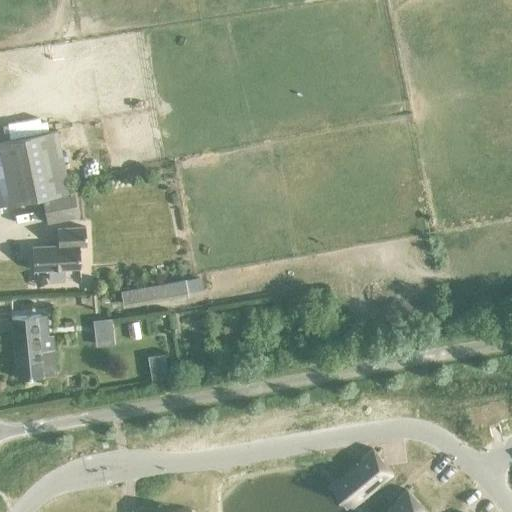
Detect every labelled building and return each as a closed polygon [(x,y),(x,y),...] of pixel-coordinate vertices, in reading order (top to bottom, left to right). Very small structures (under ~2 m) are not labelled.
[(0,207),(68,193),(56,132),(0,143),(0,207)] [(46,223),(77,217),(72,194),(41,200),(46,223)] [(79,246),(86,246),(85,228),(57,229),(58,247),(31,248),(32,272),(80,269),(79,246)] [(184,279),(120,291),(123,308),(187,296),(186,291),(184,281),(184,279)] [(196,279),(184,281),(186,291),(198,289),(196,279)] [(12,320),(17,380),(56,376),(54,351),(39,352),(38,339),(41,339),(40,317),(12,320)] [(109,319),(93,321),(96,345),(112,344),(109,319)] [(136,322),(125,323),(128,339),(138,337),(136,322)] [(162,356),(147,359),(149,376),(165,374),(162,356)] [(507,400),(468,409),(473,429),(487,426),(488,426),(496,424),(497,423),(511,420),(507,400)] [(369,450),(334,480),(356,506),(391,477),(369,450)] [(422,511),(404,491),(379,511),(422,511)]
